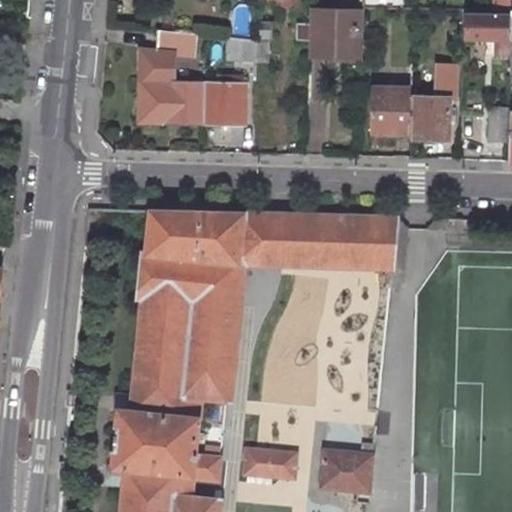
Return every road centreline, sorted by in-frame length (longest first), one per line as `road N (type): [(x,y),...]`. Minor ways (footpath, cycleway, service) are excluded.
road 1 (residential): [(55,171),(511,185)]
road 2 (unknown): [(422,183),(420,251),(385,386),(382,511)]
road 3 (residential): [(48,284),(20,347),(3,511)]
road 4 (residential): [(35,511),(52,350),(48,284)]
road 5 (residential): [(55,171),(69,0)]
